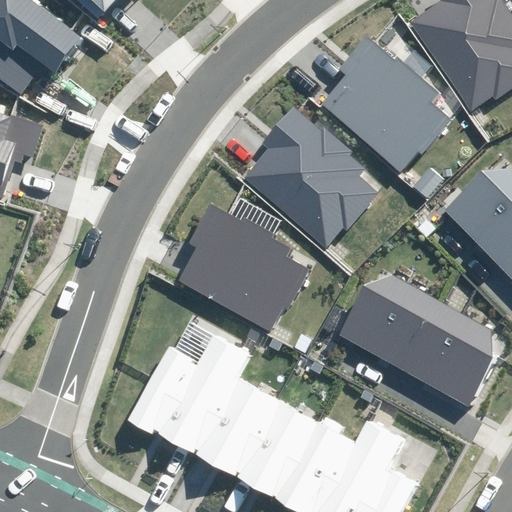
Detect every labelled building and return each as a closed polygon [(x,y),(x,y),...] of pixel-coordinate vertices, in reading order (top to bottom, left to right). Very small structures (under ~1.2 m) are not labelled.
[(94,32),(47,0),(1,0),(0,2),(0,27),(8,33),(0,45),(0,69),(33,93),(54,63),(66,71),(94,32)] [(107,0),(119,9),(126,0),(107,0)] [(511,4),(509,0),(437,0),(409,19),(474,111),(511,84),(511,4)] [(446,89),(373,28),(344,63),(350,69),(325,99),(409,169),(455,114),(437,99),(446,89)] [(22,109),(0,101),(0,176),(11,181),(26,136),(15,132),(22,109)] [(373,164),(296,101),(268,135),(274,140),(246,174),(331,246),(382,185),(366,172),(373,164)] [(511,163),(489,168),(448,206),(511,270),(511,163)] [(298,243),(215,200),(194,239),(202,243),(185,276),(274,323),(285,302),(296,308),(318,266),(293,253),(298,243)] [(396,271),(370,281),(343,331),(475,403),(502,349),(499,322),(396,271)] [(258,348),(191,311),(133,415),(309,511),(403,511),(421,480),(393,464),(409,436),(373,416),(361,438),(244,373),(258,348)]
